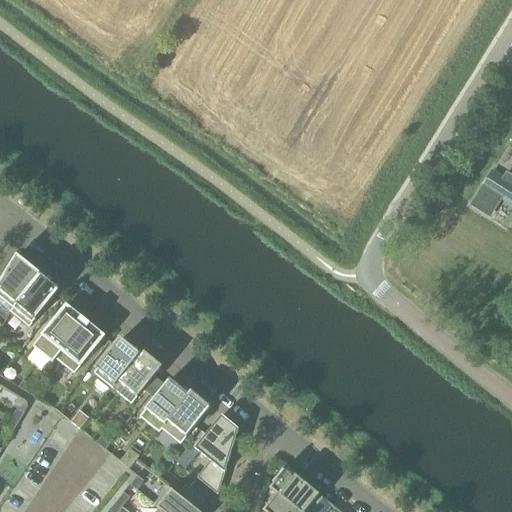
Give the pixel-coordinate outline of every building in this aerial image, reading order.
[(492,172),(471,206),(486,215),(498,197),(511,206),(511,184),(511,182),(511,177),(506,174),(503,179),(492,172)] [(17,257),(0,285),(0,298),(13,309),(10,313),(41,276),(18,257),(18,258),(17,257)] [(10,313),(30,329),(60,292),(59,291),(59,290),(41,276),(10,313)] [(55,360),(86,321),(82,318),(81,318),(79,317),(68,307),(67,308),(66,307),(33,348),(52,364),(56,360),(55,360)] [(86,321),(55,360),(56,360),(74,375),(104,338),(103,337),(104,337),(92,327),(90,326),(91,325),(86,321)] [(112,390),(142,353),(139,355),(122,341),(122,342),(121,341),(93,374),(112,389),(112,390)] [(161,369),(162,369),(160,368),(161,367),(143,353),(142,353),(112,390),(131,406),(143,391),(154,377),(161,369)] [(150,396),(161,383),(154,377),(143,391),(150,396)] [(29,394),(33,387),(23,381),(19,388),(29,394)] [(159,433),(165,426),(192,393),(191,392),(189,395),(171,381),(170,381),(165,386),(154,400),(140,418),(159,433)] [(161,383),(150,396),(154,400),(165,386),(161,383)] [(33,387),(29,394),(38,400),(43,393),(33,387)] [(192,393),(165,426),(159,433),(159,434),(162,430),(181,446),(211,408),(210,408),(210,407),(192,393)] [(24,414),(18,409),(11,419),(18,424),(24,414)] [(80,430),(85,424),(75,417),(70,423),(80,430)] [(206,437),(202,433),(191,446),(195,450),(211,462),(197,479),(218,496),(239,431),(239,430),(222,417),(206,437)] [(11,419),(5,429),(12,433),(18,424),(11,419)] [(22,511),(72,434),(56,424),(0,511),(22,511)] [(105,451),(110,445),(101,437),(96,444),(105,451)] [(129,470),(134,464),(125,456),(120,463),(129,470)] [(312,511),(323,499),(286,469),(285,472),(284,471),(273,484),(274,485),(270,489),(276,494),(277,493),(299,511),(312,511)] [(136,491),(144,482),(137,477),(130,486),(136,491)] [(178,495),(198,511),(205,502),(189,489),(186,486),(178,495)] [(198,511),(197,511),(198,511),(178,495),(168,488),(154,506),(159,510),(159,509),(162,511),(198,511)] [(116,502),(123,507),(130,498),(124,493),(116,502)] [(299,511),(277,493),(276,494),(266,506),(267,507),(263,511),(299,511)] [(118,511),(123,507),(116,502),(109,511),(118,511)] [(86,511),(76,503),(67,511),(86,511)]
